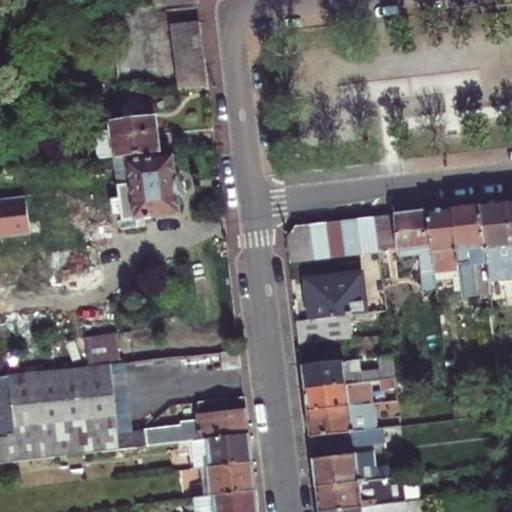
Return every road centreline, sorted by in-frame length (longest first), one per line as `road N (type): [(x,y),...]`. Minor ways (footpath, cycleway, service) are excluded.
road 1 (residential): [(253,205),(292,511)]
road 2 (residential): [(253,205),(511,173)]
road 3 (residential): [(307,0),(256,7),(235,28),(253,205)]
road 4 (unknown): [(274,374),(131,388)]
